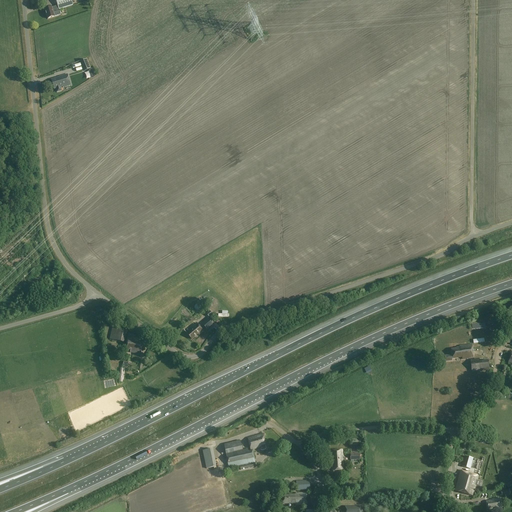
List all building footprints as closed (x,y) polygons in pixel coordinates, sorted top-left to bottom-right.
[(55,0),(58,6),(52,8),(52,7),(45,10),(48,19),(55,17),(55,16),(61,14),(59,10),(73,6),(71,0),(55,0)] [(90,69),(86,59),(80,62),(84,71),(90,69)] [(71,86),(67,74),(59,77),(59,78),(55,79),(55,80),(52,80),(54,89),(56,88),(58,92),(62,91),(61,87),(63,87),(63,88),(71,86)] [(214,326),(208,318),(201,324),(207,331),(214,326)] [(203,332),(197,324),(191,329),(191,330),(186,334),(192,340),(198,335),(198,336),(203,332)] [(127,328),(121,327),(121,329),(112,328),(110,340),(123,343),(127,328)] [(143,339),(128,337),(126,351),(131,352),(131,353),(141,354),(143,339)] [(473,358),(472,345),(459,347),(459,348),(456,348),(456,349),(450,349),(451,355),(441,356),(441,362),(452,361),(452,359),(462,358),(462,360),(473,358)] [(489,370),(488,361),(471,363),(472,373),(489,370)] [(265,445),(262,434),(257,436),(256,436),(247,439),(250,450),(259,448),(259,447),(265,445)] [(243,450),(240,441),(223,445),(226,454),(243,450)] [(216,467),(212,449),(203,451),(207,469),(216,467)] [(248,452),(247,450),(226,454),(229,469),(240,466),(241,470),(256,467),(255,463),(256,463),(253,451),(248,452)] [(343,456),(343,450),(332,450),(332,458),(331,458),(332,471),(344,470),(343,464),(342,464),(342,456),(343,456)] [(360,460),(360,454),(350,454),(350,462),(354,462),(354,460),(360,460)] [(46,464),(59,459),(58,455),(45,461),(46,464)] [(483,462),(465,456),(462,467),(464,468),(463,471),(461,470),(455,491),(472,496),(473,492),(474,492),(474,490),(476,491),(480,476),(479,475),(483,462)] [(310,491),(310,481),(296,482),(297,491),(296,491),(296,493),(295,493),(295,495),(282,495),(283,504),(295,504),(296,506),(306,506),(306,494),(300,494),(300,491),(310,491)] [(502,508),(500,499),(492,500),(492,501),(486,502),(487,509),(496,508),(496,509),(502,508)]
